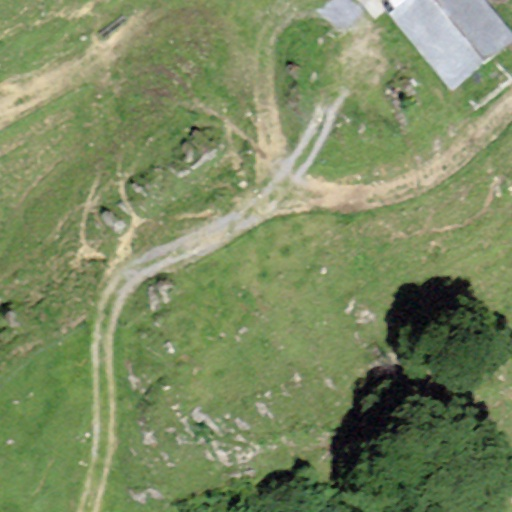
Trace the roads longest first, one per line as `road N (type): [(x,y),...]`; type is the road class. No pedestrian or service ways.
road 1 (track): [(90,511),(98,336),(120,275),(278,197),(358,200),(425,175),(511,102)]
road 2 (track): [(0,118),(166,18),(190,13),(219,23),(243,48),(266,114),(278,197),(335,97)]
